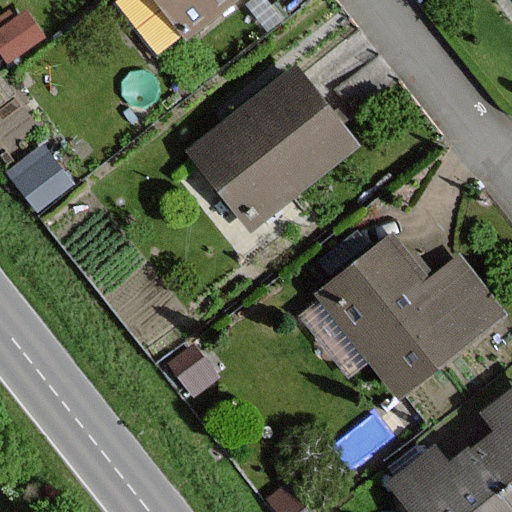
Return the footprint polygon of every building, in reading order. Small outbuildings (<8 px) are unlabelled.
[(218,0),(134,0),(170,41),(218,0)] [(0,45),(8,58),(41,37),(26,14),(0,31),(0,45)] [(357,146),(299,71),(195,151),(254,226),(357,146)] [(70,183),(45,148),(14,170),(39,205),(70,183)] [(501,314),(461,262),(425,290),(389,245),(327,293),(403,390),(501,314)] [(511,388),(481,411),(497,433),(476,449),(511,494),(511,388)] [(418,511),(511,511),(511,494),(476,449),(449,469),(437,454),(397,484),(418,511)] [(311,511),(290,485),(271,499),(281,511),(311,511)]
